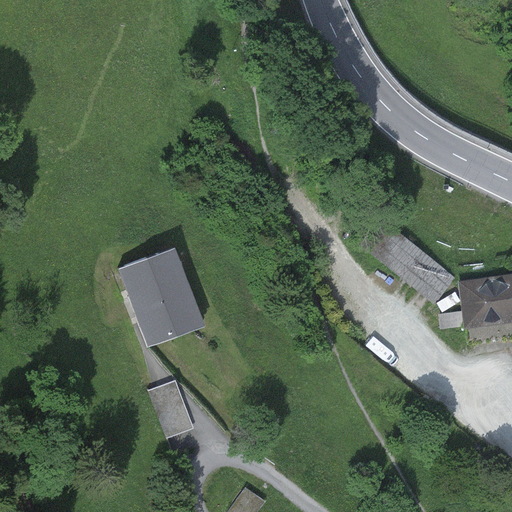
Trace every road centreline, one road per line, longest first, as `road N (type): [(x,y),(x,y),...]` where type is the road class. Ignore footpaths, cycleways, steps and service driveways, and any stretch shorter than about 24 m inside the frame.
road 1 (primary): [(511,182),(440,147),(384,106),(343,52),(320,0)]
road 2 (residential): [(198,511),(199,473),(230,456),(255,465),(316,511)]
